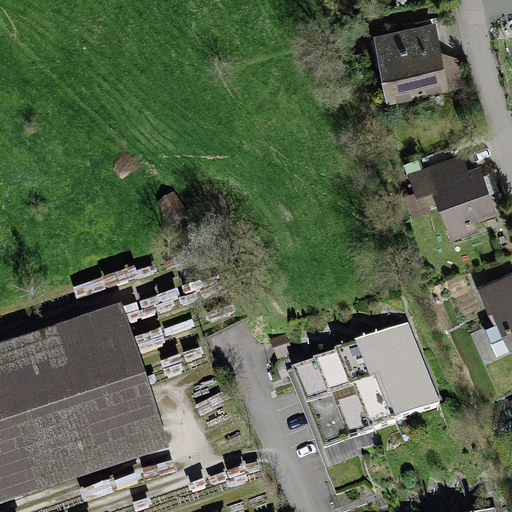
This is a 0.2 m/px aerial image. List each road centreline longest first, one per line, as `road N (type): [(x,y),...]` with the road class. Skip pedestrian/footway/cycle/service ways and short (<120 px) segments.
road 1 (residential): [(303,511),(234,330)]
road 2 (residential): [(511,164),(468,0)]
